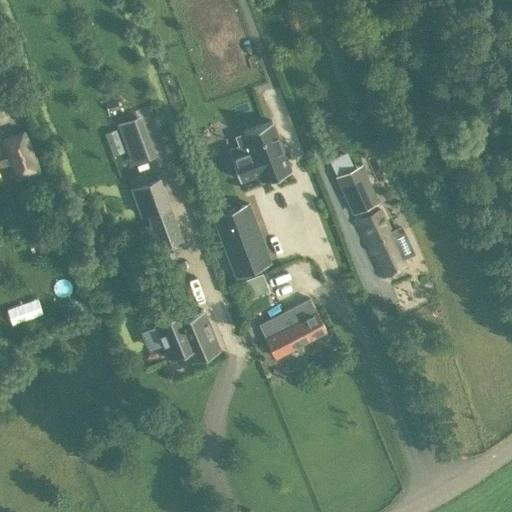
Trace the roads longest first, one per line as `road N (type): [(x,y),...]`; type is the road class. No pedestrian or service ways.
road 1 (unknown): [(242,511),(224,483),(217,445),(236,327),(188,234)]
road 2 (tertiary): [(400,511),(511,448)]
